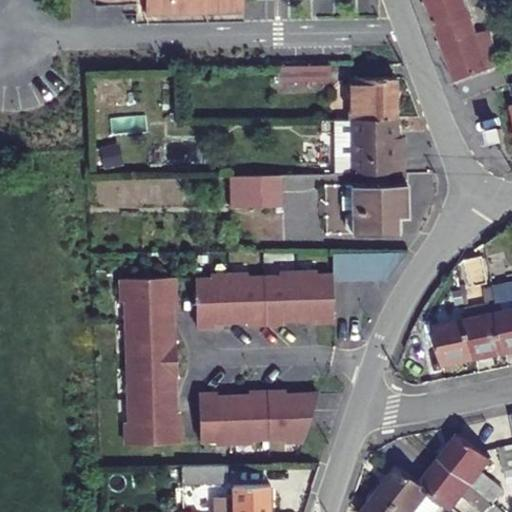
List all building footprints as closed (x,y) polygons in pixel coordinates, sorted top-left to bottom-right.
[(151,0),(151,10),(214,8),(213,0),(151,0)] [(468,13),(463,0),(423,0),(432,25),(468,13)] [(511,8),(511,0),(502,0),(500,0),(502,11),(511,8)] [(488,70),(468,13),(432,25),(454,85),(489,72),(488,70)] [(287,64),(287,80),(341,79),(340,63),(287,64)] [(359,79),(360,116),(405,115),(404,78),(359,79)] [(405,135),(405,115),(360,116),(340,116),(340,162),(361,161),(361,171),(412,170),(411,135),(405,135)] [(500,131),(490,133),(492,144),(502,142),(500,131)] [(361,161),(340,162),(340,171),(361,171),(361,161)] [(237,173),(238,205),(291,204),(291,172),(237,173)] [(357,223),(364,230),(406,230),(406,213),(415,213),(414,181),(355,181),(355,190),(361,191),(362,206),(356,212),(357,223)] [(511,285),(494,288),(507,351),(511,349),(511,236),(502,239),(511,285)] [(414,251),(340,250),(340,274),(340,279),(398,280),(414,251)] [(482,257),(466,260),(471,287),(487,284),(482,257)] [(255,271),(218,272),(218,275),(202,275),(203,322),(221,322),(221,315),(253,315),(253,321),(290,321),(290,314),(322,314),(322,321),(340,321),(340,279),(340,274),(324,274),(324,271),(287,271),(287,274),(255,275),(255,271)] [(182,275),(128,276),(128,299),(132,299),(133,419),(129,419),(129,442),(183,441),(183,411),(176,411),(176,377),(183,377),(183,340),(176,340),(176,306),(182,306),(182,275)] [(467,314),(469,320),(476,357),(507,351),(494,288),(488,290),(492,309),(467,314)] [(469,320),(437,326),(444,363),(476,357),(469,320)] [(222,390),(203,390),(203,437),(219,437),(219,440),(256,440),(256,436),(288,436),(288,440),(311,440),(322,396),(290,396),(290,389),(253,390),(253,396),(222,396),(222,390)] [(472,432),(452,457),(505,498),(511,489),(511,484),(492,469),(502,455),(472,432)] [(452,457),(433,482),(455,499),(463,506),(472,495),(495,511),(505,498),(452,457)] [(192,464),(192,481),(236,480),(236,463),(192,464)] [(411,465),(392,490),(420,511),(445,511),(455,499),(433,482),(411,465)] [(217,511),(278,511),(278,482),(241,482),(241,495),(223,495),(224,511),(217,511)] [(420,511),(392,490),(374,511),(420,511)]
